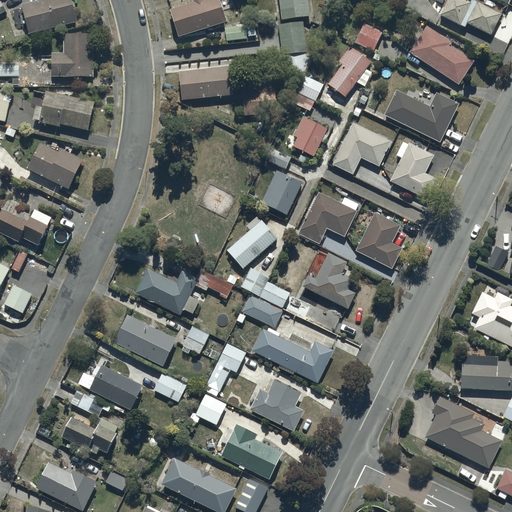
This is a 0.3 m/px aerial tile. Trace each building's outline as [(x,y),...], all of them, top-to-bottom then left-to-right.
[(33,0),(21,3),(28,34),(78,21),(72,0),(33,0)] [(193,0),(194,1),(169,9),(178,36),(227,21),(220,0),(193,0)] [(279,0),(282,19),(310,15),(307,0),(279,0)] [(437,0),(445,4),(440,14),(464,26),(467,21),(490,33),(501,13),(475,0),(471,0),(470,2),(467,0),(437,0)] [(303,20),(278,24),(282,53),(306,50),(303,20)] [(364,22),(355,41),(373,50),(382,31),(364,22)] [(246,25),(225,27),(226,40),(247,38),(246,25)] [(426,25),(409,51),(458,84),(474,60),(449,43),(451,41),(426,25)] [(63,52),(52,52),(51,75),(92,75),(93,33),(64,33),(63,52)] [(345,94),(355,80),(365,88),(374,76),(366,69),(371,62),(349,45),(338,61),(342,64),(329,82),(345,94)] [(0,85),(18,85),(18,64),(0,63),(0,85)] [(230,66),(178,71),(182,99),(233,94),(230,66)] [(304,74),(292,102),(309,110),(314,100),(315,101),(323,83),(304,74)] [(274,88),(241,91),(244,115),(276,111),(274,88)] [(13,92),(0,89),(0,119),(5,121),(9,101),(12,101),(13,92)] [(396,89),(384,114),(440,142),(459,103),(436,92),(429,105),(396,89)] [(94,101),(46,90),(39,121),(60,126),(60,123),(88,130),(94,101)] [(303,116),(293,134),(297,137),(293,145),(314,155),(321,140),(324,142),(327,135),(324,134),(327,128),(303,116)] [(353,121),(332,164),(353,174),(361,157),(379,166),(392,140),(353,121)] [(33,137),(26,151),(34,155),(28,166),(68,186),(82,158),(60,148),(59,151),(40,141),(33,137)] [(403,141),(396,155),(401,158),(390,181),(426,198),(436,178),(425,173),(434,154),(409,142),(408,143),(403,141)] [(272,146),(266,158),(285,168),(291,156),(272,146)] [(277,170),(261,202),(286,214),(301,183),(277,170)] [(341,202),(318,190),(298,233),(319,244),(327,228),(345,236),(357,210),(356,209),(358,203),(344,196),(341,202)] [(0,213),(0,232),(18,241),(20,237),(38,245),(52,217),(34,209),(31,215),(17,208),(19,203),(8,197),(0,213)] [(400,224),(374,211),(355,250),(392,268),(402,247),(392,241),(400,224)] [(249,229),(226,249),(243,269),(278,239),(261,220),(260,221),(256,216),(246,225),(249,229)] [(508,251),(495,245),(486,264),(498,270),(508,251)] [(303,285),(348,308),(356,292),(349,288),(354,278),(342,272),(347,261),(328,252),(315,278),(308,274),(303,285)] [(0,262),(0,287),(10,267),(0,262)] [(220,294),(226,298),(233,284),(234,284),(237,278),(230,274),(226,281),(201,268),(196,276),(182,269),(176,281),(147,267),(135,291),(180,315),(183,309),(192,313),(199,299),(190,295),(195,284),(206,290),(208,287),(220,293),(220,294)] [(269,277),(251,267),(240,286),(282,308),(290,293),(267,281),(269,277)] [(4,303),(23,312),(32,293),(13,284),(4,303)] [(493,297),(481,291),(470,313),(478,317),(473,327),(511,346),(511,306),(510,305),(511,300),(511,298),(496,291),(493,297)] [(283,311),(250,295),(242,312),(275,328),(283,311)] [(114,341),(163,365),(176,338),(128,314),(114,341)] [(182,345),(200,354),(210,334),(192,325),(182,345)] [(252,349),(318,382),(334,350),(315,341),(310,351),(263,327),(252,349)] [(95,349),(99,340),(85,333),(80,342),(95,349)] [(246,351),(227,342),(203,390),(226,401),(231,392),(230,385),(224,382),(230,369),(236,372),(246,351)] [(461,362),(460,387),(511,389),(511,360),(497,360),(497,355),(464,353),(464,362),(461,362)] [(77,384),(130,409),(142,385),(101,364),(94,377),(83,371),(77,384)] [(162,372),(154,390),(178,401),(186,383),(162,372)] [(250,409),(293,431),(304,410),(295,405),(302,392),(275,379),(269,392),(261,388),(250,409)] [(70,402),(98,416),(104,404),(77,389),(70,402)] [(195,414),(216,425),(227,404),(205,393),(195,414)] [(425,437),(488,468),(502,440),(481,430),(484,423),(472,417),(474,413),(439,396),(439,397),(435,396),(428,411),(436,415),(425,437)] [(511,396),(503,416),(511,420),(511,396)] [(96,427),(71,415),(61,436),(105,457),(117,432),(115,431),(118,424),(103,418),(100,424),(98,423),(96,427)] [(245,467),(269,479),(282,452),(255,438),(257,433),(237,422),(220,455),(239,464),(238,466),(244,469),(245,467)] [(161,483),(219,511),(224,511),(236,487),(209,474),(210,473),(200,468),(200,469),(174,457),(161,483)] [(83,510),(97,481),(72,468),(70,472),(48,461),(35,486),(83,510)] [(496,487),(511,495),(511,472),(506,469),(496,487)] [(111,470),(105,482),(123,491),(129,479),(111,470)] [(235,507),(245,511),(255,511),(268,487),(249,478),(235,507)]
